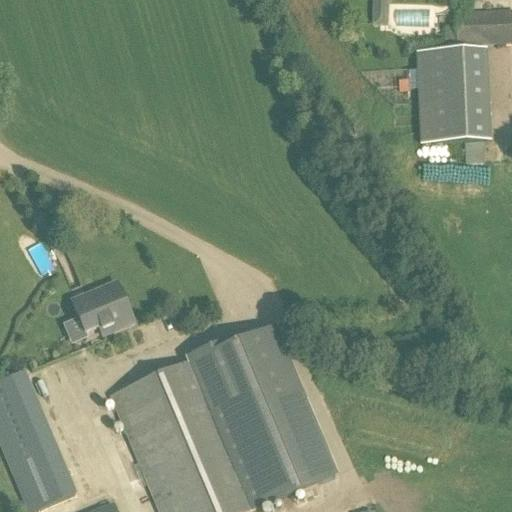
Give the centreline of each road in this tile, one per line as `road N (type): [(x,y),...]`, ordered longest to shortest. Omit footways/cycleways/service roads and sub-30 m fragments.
road 1 (unknown): [(0,166),(175,248),(259,314)]
road 2 (unknown): [(125,511),(71,399),(87,381),(212,337)]
road 3 (unknown): [(259,314),(342,488),(338,511)]
